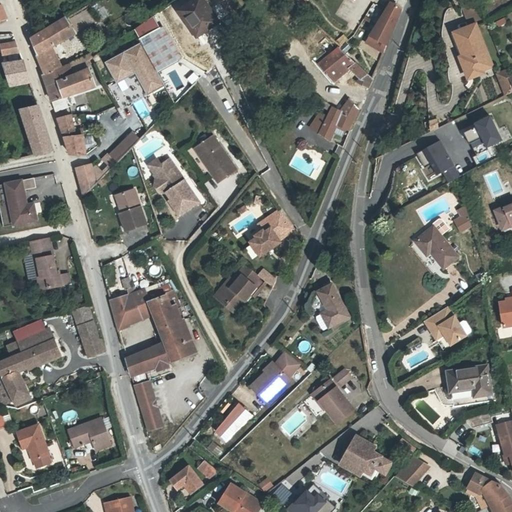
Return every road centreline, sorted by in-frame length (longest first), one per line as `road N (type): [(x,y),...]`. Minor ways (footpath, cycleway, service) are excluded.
road 1 (tertiary): [(11,0),(140,461)]
road 2 (residential): [(377,96),(362,253),(386,378),(414,423),(511,487)]
road 3 (residential): [(144,475),(284,311),(377,96)]
